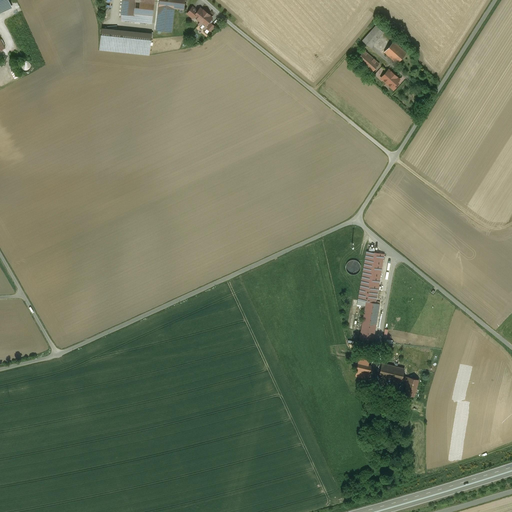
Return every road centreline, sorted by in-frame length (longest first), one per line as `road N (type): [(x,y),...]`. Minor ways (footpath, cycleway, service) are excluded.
road 1 (unclassified): [(354,218),(56,356)]
road 2 (unclassified): [(495,0),(354,218)]
road 3 (unclassified): [(354,218),(511,348)]
road 4 (trunk): [(511,465),(358,511)]
road 5 (track): [(394,158),(483,225),(511,223)]
road 6 (trunk): [(380,511),(511,472)]
